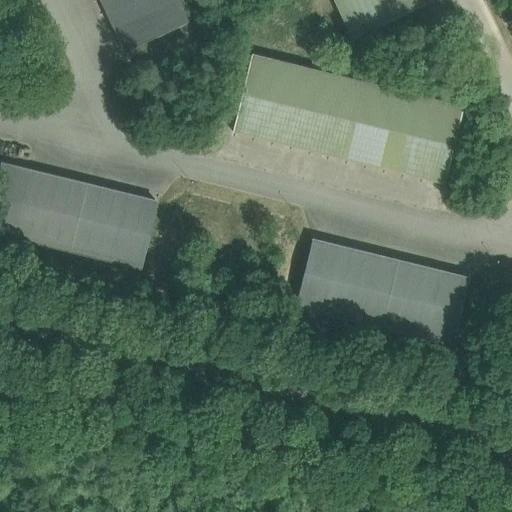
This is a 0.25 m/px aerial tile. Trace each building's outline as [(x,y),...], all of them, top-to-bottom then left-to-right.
[(176,0),(102,0),(126,50),(187,22),(176,0)] [(422,0),(335,0),(353,37),(424,4),(422,0)] [(251,54),(233,130),(445,183),(464,106),(251,54)] [(0,166),(0,231),(142,267),(157,202),(1,163),(0,166)] [(469,278),(332,244),(312,240),(296,305),(453,343),(469,278)]
